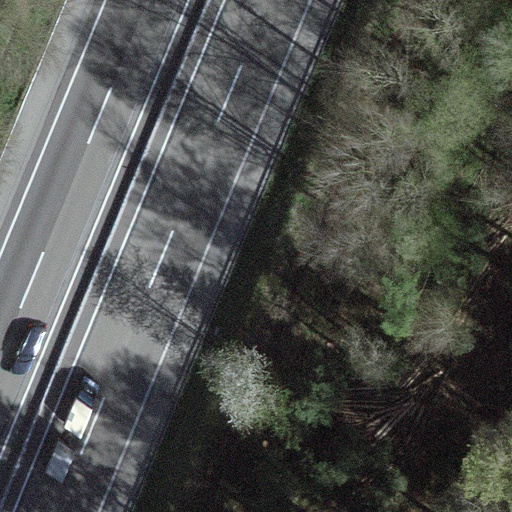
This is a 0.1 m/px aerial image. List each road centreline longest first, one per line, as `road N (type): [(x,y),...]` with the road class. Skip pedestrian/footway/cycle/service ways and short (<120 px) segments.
road 1 (motorway): [(57,511),(268,0)]
road 2 (motorway): [(148,0),(0,358)]
